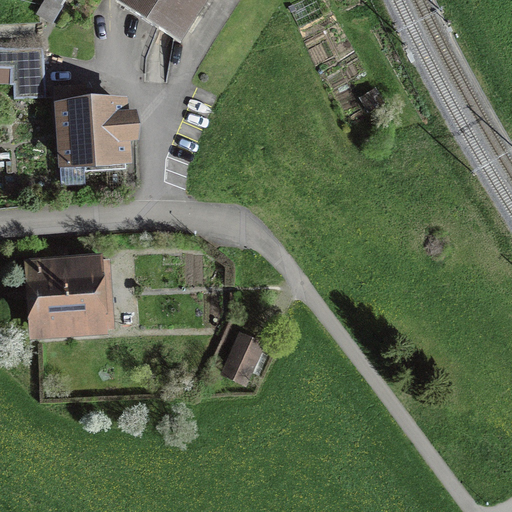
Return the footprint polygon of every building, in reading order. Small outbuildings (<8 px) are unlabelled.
[(116,0),(116,1),(179,42),(206,0),(116,0)] [(0,49),(0,67),(12,68),(12,82),(15,82),(16,98),(44,97),(42,49),(0,49)] [(0,82),(12,82),(12,68),(0,67),(0,82)] [(85,90),(56,91),(58,123),(62,123),(64,164),(60,169),(61,186),(85,184),(84,172),(106,171),(105,167),(126,166),(124,139),(136,139),(135,116),(123,118),(122,105),(86,107),(85,90)] [(111,328),(107,263),(68,267),(67,247),(32,250),(38,333),(111,328)] [(261,345),(241,336),(224,374),(244,383),(261,345)]
